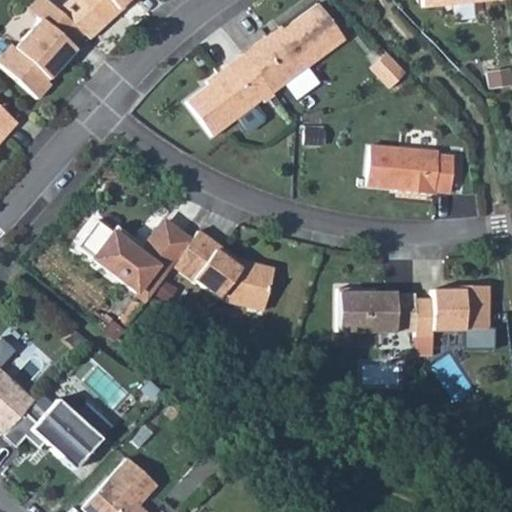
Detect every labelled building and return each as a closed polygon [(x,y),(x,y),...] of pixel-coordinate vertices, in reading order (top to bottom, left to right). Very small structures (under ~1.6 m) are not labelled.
[(81,33),(43,0),(31,0),(29,3),(39,11),(35,16),(37,18),(12,46),(8,43),(0,51),(0,66),(35,97),(48,83),(44,79),(71,49),(69,46),(81,33)] [(76,0),(100,26),(117,11),(115,9),(124,1),(124,0),(76,0)] [(115,9),(117,11),(125,3),(124,1),(115,9)] [(341,38),(314,2),(279,28),(271,34),(269,31),(239,53),(269,92),(341,38)] [(24,7),(35,16),(39,11),(29,3),(24,7)] [(269,31),(271,34),(279,28),(277,25),(269,31)] [(205,84),(182,101),(208,136),(258,98),(261,101),(270,94),(269,92),(239,53),(225,64),(227,67),(205,84)] [(387,87),(401,73),(383,55),(369,68),(387,87)] [(202,81),(205,84),(227,67),(225,64),(202,81)] [(0,136),(13,122),(0,110),(0,136)] [(434,152),(366,146),(362,185),(394,189),(394,191),(430,195),(430,192),(446,193),(450,157),(434,156),(434,152)] [(73,249),(144,301),(169,266),(187,242),(160,222),(141,248),(137,254),(108,234),(92,223),(73,249)] [(113,227),(108,234),(137,254),(141,248),(113,227)] [(187,242),(169,266),(190,280),(191,279),(217,298),(216,299),(259,310),(271,269),(235,260),(231,264),(223,259),(227,254),(194,231),(187,242)] [(235,260),(227,254),(223,259),(231,264),(235,260)] [(428,298),(412,298),(412,331),(412,336),(429,336),(429,330),(460,330),(461,329),(485,328),(485,286),(459,286),(459,290),(447,290),(428,289),(428,298)] [(359,288),(335,288),(334,331),(358,331),(358,333),(391,332),(391,331),(412,331),(412,298),(412,294),(391,293),(391,292),(372,292),(360,292),(359,288)] [(1,339),(0,339),(0,434),(1,435),(2,434),(25,409),(31,401),(0,370),(0,367),(15,351),(1,339)] [(25,409),(2,434),(14,446),(24,435),(38,447),(43,441),(73,468),(102,436),(58,397),(37,420),(25,409)] [(163,413),(187,432),(197,420),(174,401),(163,413)] [(82,511),(142,511),(136,506),(131,502),(150,482),(125,459),(79,509),(82,511)] [(131,502),(136,506),(154,486),(150,482),(131,502)]
